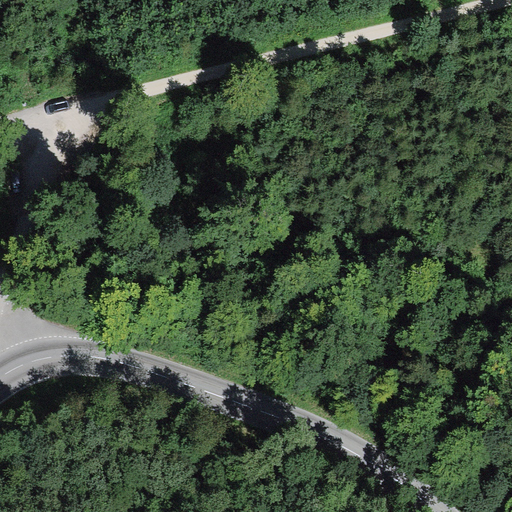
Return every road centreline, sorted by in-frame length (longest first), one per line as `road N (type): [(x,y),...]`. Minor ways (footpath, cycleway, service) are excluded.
road 1 (track): [(0,128),(511,0)]
road 2 (track): [(52,116),(0,346)]
